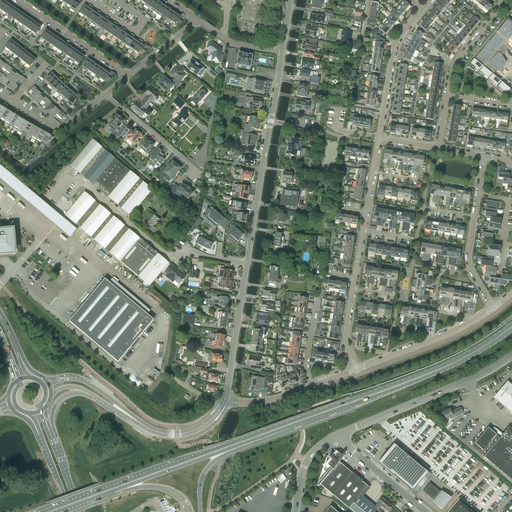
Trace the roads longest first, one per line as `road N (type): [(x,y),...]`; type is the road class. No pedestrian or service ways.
road 1 (primary): [(244,441),(459,360),(511,326)]
road 2 (tertiary): [(223,401),(271,121)]
road 3 (tertiary): [(336,434),(511,353)]
road 4 (residential): [(378,137),(393,49),(429,0)]
road 5 (primary): [(104,491),(244,441)]
road 6 (residential): [(126,77),(17,0)]
road 7 (tertiary): [(116,409),(148,429),(177,434),(200,428),(223,401)]
